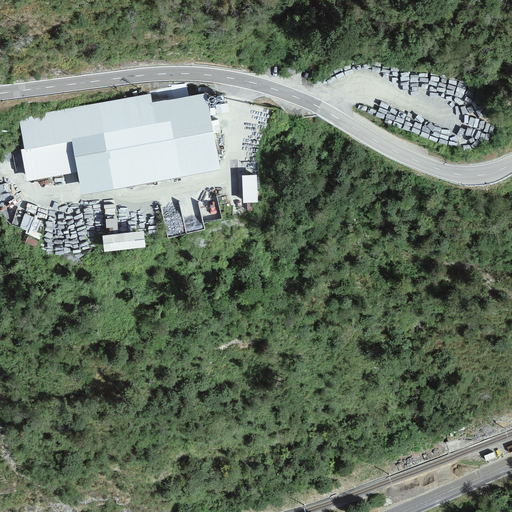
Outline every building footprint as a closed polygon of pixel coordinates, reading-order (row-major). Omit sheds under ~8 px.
[(21,150),(27,182),(76,173),(81,196),(221,170),(207,91),(152,101),(150,93),(18,118),(24,149),(21,150)] [(247,214),(262,213),(261,181),(246,182),(247,214)] [(108,203),(110,226),(120,225),(117,203),(108,203)] [(27,217),(21,237),(41,242),(47,223),(27,217)] [(109,237),(121,237),(121,226),(109,227),(109,237)] [(108,265),(150,263),(149,243),(107,245),(108,265)] [(31,244),(29,252),(39,256),(42,247),(31,244)]
